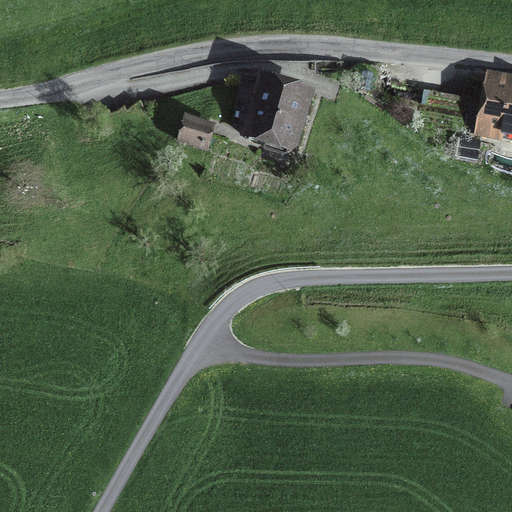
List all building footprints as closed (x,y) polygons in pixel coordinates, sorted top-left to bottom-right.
[(289,151),(306,100),(266,86),(242,82),(235,123),(252,128),(249,138),(289,151)] [(511,133),(511,87),(492,83),(484,128),(511,133)] [(417,130),(461,149),(470,104),(423,95),(417,130)] [(155,127),(140,101),(126,109),(124,105),(110,113),(108,110),(93,118),(108,144),(123,136),(125,139),(139,132),(141,136),(155,127)] [(212,128),(187,120),(181,139),(205,147),(212,128)]
